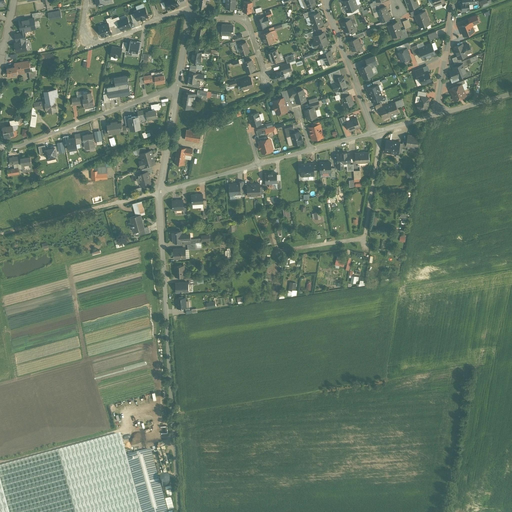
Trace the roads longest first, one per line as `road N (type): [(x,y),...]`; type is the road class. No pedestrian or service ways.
road 1 (track): [(373,133),(363,234),(271,252)]
road 2 (residential): [(177,85),(17,146),(0,144)]
road 3 (unclassified): [(167,333),(178,511)]
road 4 (track): [(160,191),(0,234)]
road 5 (residential): [(190,8),(88,46),(81,29),(86,0)]
road 6 (residential): [(160,191),(310,150)]
road 7 (residential): [(160,191),(167,333)]
road 8 (residential): [(328,0),(373,133)]
road 9 (residential): [(189,15),(245,19),(267,89)]
